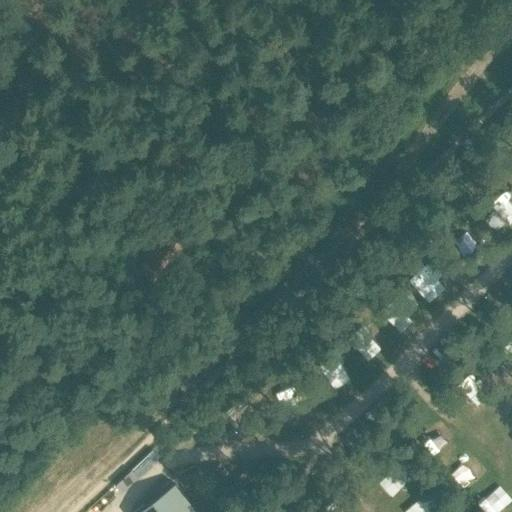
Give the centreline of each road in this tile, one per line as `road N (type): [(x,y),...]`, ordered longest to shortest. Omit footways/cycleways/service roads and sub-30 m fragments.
road 1 (track): [(511,26),(43,511)]
road 2 (unknown): [(33,0),(24,119),(0,256)]
